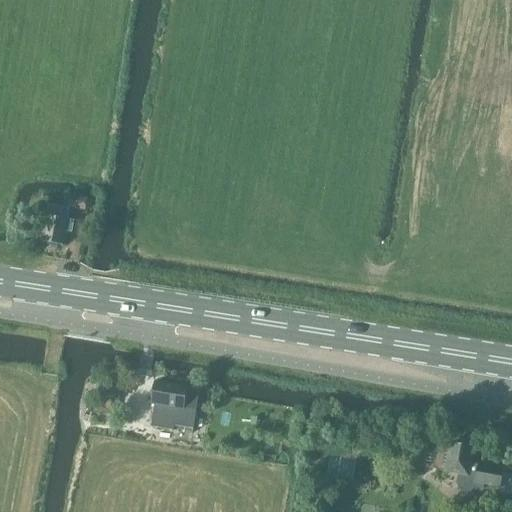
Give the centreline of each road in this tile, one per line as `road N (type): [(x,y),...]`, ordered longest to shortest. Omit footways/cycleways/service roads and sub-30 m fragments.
road 1 (secondary): [(511,365),(0,284)]
road 2 (track): [(18,511),(54,325)]
